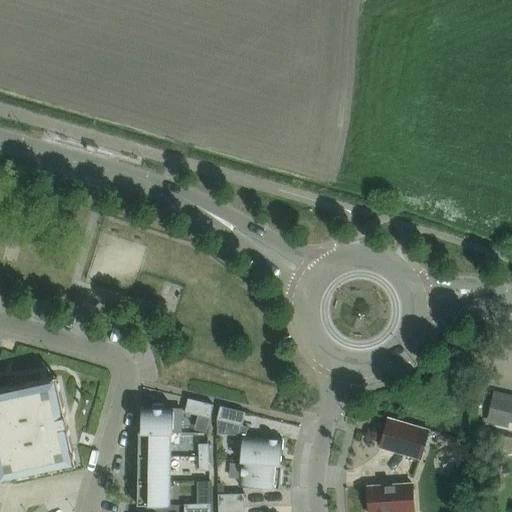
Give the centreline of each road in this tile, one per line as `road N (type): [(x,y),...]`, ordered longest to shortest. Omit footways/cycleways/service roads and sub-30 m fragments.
road 1 (residential): [(0,321),(75,343),(125,372),(86,511)]
road 2 (tertiary): [(0,141),(106,171),(215,215)]
road 3 (unclassified): [(317,511),(338,365)]
road 4 (tertiary): [(322,270),(245,222),(215,215)]
road 5 (tertiary): [(215,215),(233,239),(306,293)]
